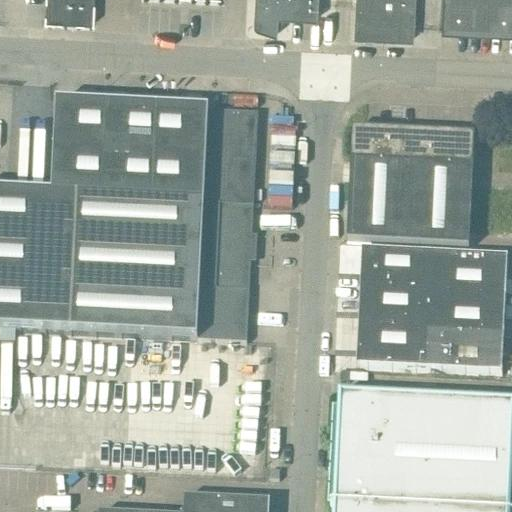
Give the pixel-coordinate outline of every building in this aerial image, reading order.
[(47,0),(46,23),(94,25),(95,0),(47,0)] [(255,0),(255,17),(254,24),(254,26),(255,28),(257,29),(258,30),(277,36),(278,34),(278,25),(280,25),(281,24),(282,22),(283,21),(283,18),(319,19),(319,0),(255,0)] [(356,0),(355,37),(413,40),(415,0),(356,0)] [(511,0),(443,0),(442,32),(511,35),(511,0)] [(0,334),(41,337),(155,342),(162,342),(246,346),(251,256),(256,256),(257,247),(251,247),(259,117),(56,108),(51,198),(0,195),(0,334)] [(352,163),(413,166),(414,136),(353,133),(352,163)] [(413,166),(473,169),(475,139),(414,136),(413,166)] [(413,166),(352,163),(348,245),(409,248),(413,166)] [(469,251),(472,192),(473,169),(413,166),(409,248),(469,251)] [(433,296),(435,257),(362,253),(360,293),(433,296)] [(433,296),(506,299),(508,261),(435,257),(433,296)] [(360,293),(358,331),(432,335),(433,296),(360,293)] [(504,338),(506,299),(433,296),(432,335),(504,338)] [(430,374),(432,335),(358,331),(356,370),(430,374)] [(504,338),(432,335),(430,374),(502,377),(504,338)] [(342,373),(342,383),(351,384),(351,374),(342,373)] [(334,506),(449,511),(509,511),(511,467),(511,404),(340,396),(334,506)] [(269,483),(279,483),(280,474),(269,473),(269,483)] [(184,501),(183,511),(269,511),(270,506),(184,501)]
